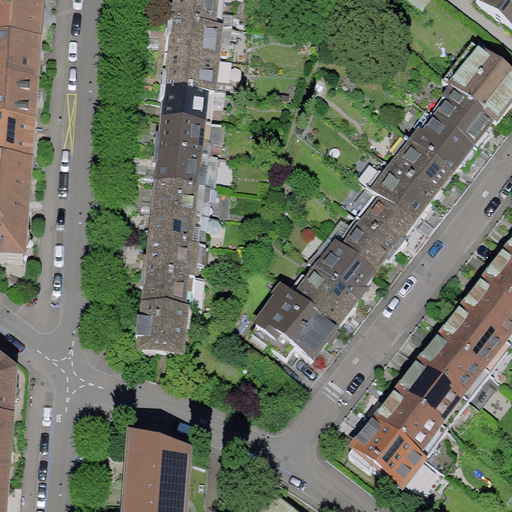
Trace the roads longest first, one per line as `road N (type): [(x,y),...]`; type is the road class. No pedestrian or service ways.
road 1 (residential): [(284,461),(511,168)]
road 2 (residential): [(71,368),(102,0)]
road 3 (residential): [(71,368),(109,392),(284,461)]
road 4 (residential): [(61,511),(71,368)]
